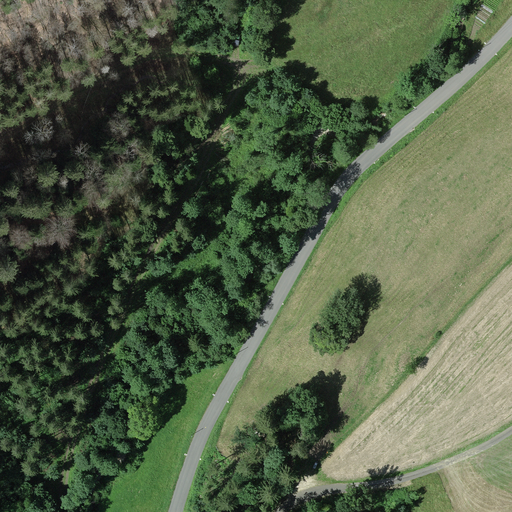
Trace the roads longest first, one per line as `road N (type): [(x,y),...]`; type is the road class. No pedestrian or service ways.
road 1 (secondary): [(511,24),(335,192),(212,411),(175,511)]
road 2 (track): [(61,511),(66,463),(91,381),(217,127),(240,34),(257,0)]
road 3 (track): [(0,136),(88,80),(138,60),(185,52),(237,62)]
road 4 (unclassified): [(280,511),(311,493),(384,485),(452,461),(511,429)]
